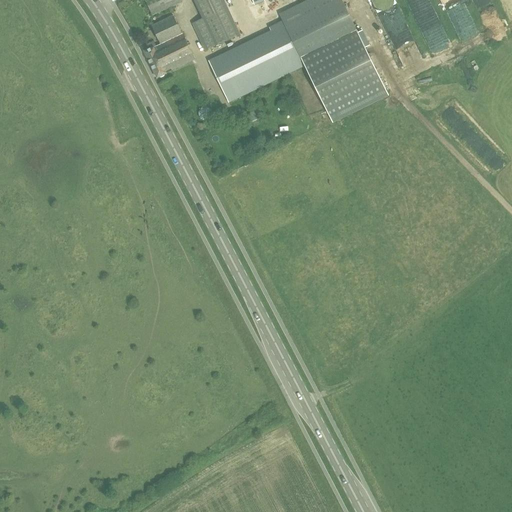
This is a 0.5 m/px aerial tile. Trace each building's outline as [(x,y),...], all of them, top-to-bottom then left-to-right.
[(182,2),(181,0),(148,0),(146,1),(153,15),(182,2)] [(196,0),(202,14),(204,18),(193,24),(205,49),(216,43),(238,33),(222,0),(196,0)] [(311,0),(281,15),(285,24),(209,61),(229,102),(305,65),(306,66),(330,117),(386,90),(361,39),(342,0),(311,0)] [(271,17),(276,11),(269,5),(264,12),(271,17)] [(147,44),(149,49),(145,51),(158,78),(167,73),(167,72),(196,58),(175,15),(153,25),(161,43),(156,45),(154,41),(147,44)] [(440,49),(446,46),(442,35),(436,37),(440,49)] [(405,63),(424,56),(419,39),(399,46),(405,63)] [(254,111),(248,113),(251,121),(258,119),(254,111)] [(274,140),(279,135),(272,128),(267,134),(274,140)]
